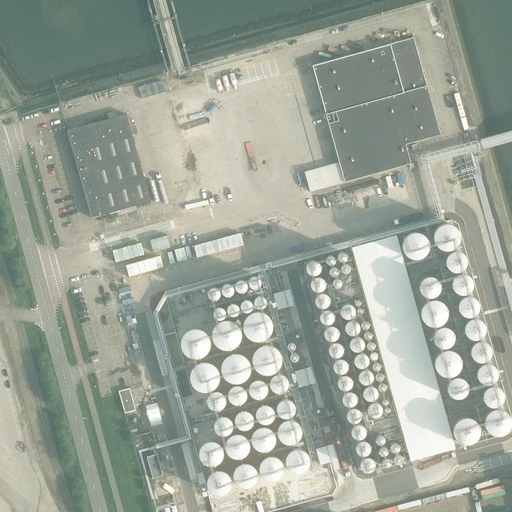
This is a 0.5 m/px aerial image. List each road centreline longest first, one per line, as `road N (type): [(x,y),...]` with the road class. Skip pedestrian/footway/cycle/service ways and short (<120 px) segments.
road 1 (unclassified): [(100,511),(0,142)]
road 2 (unknown): [(170,441),(511,351)]
road 3 (unknown): [(170,441),(160,402),(168,381),(345,330)]
road 4 (unknown): [(37,128),(62,226),(86,228),(63,119)]
